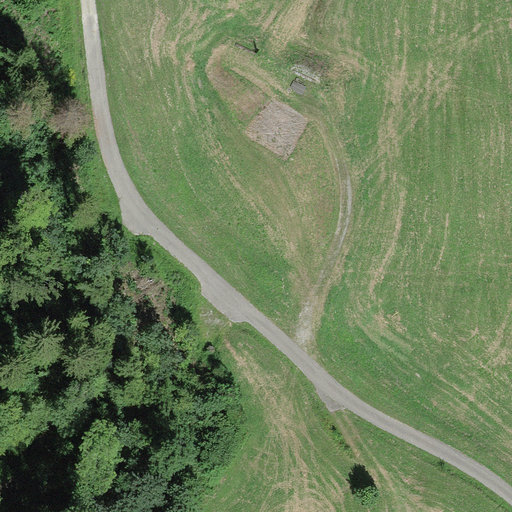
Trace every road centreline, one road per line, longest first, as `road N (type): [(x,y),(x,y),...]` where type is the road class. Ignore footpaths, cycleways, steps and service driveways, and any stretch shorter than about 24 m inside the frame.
road 1 (track): [(88,0),(107,147),(125,188),(151,223),(326,383)]
road 2 (track): [(302,358),(308,308),(345,222),(347,189),(329,127),(305,102)]
road 3 (track): [(326,383),(511,499)]
road 4 (track): [(326,383),(338,426),(408,511)]
